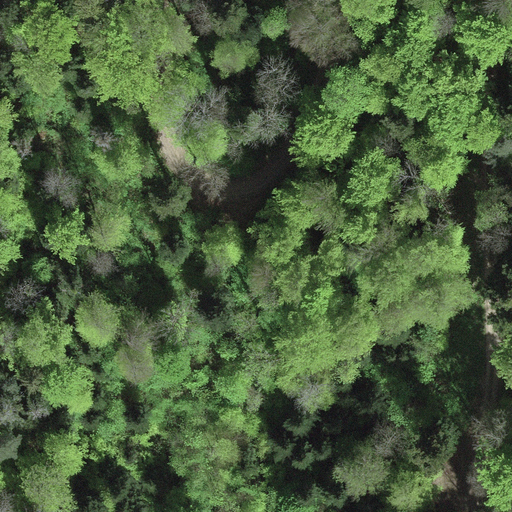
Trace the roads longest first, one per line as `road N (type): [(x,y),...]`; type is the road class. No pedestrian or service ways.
road 1 (track): [(488,0),(492,374),(465,511)]
road 2 (track): [(152,0),(162,22),(168,142),(194,183),(216,190),(264,175),(298,141),(346,0)]
